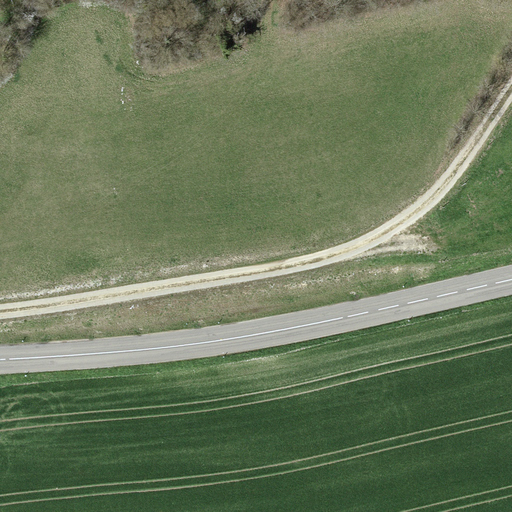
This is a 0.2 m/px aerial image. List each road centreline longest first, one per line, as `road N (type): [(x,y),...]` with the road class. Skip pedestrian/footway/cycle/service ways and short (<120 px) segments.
road 1 (track): [(511,83),(436,193),(373,238),(261,271),(0,311)]
road 2 (secondary): [(0,359),(207,345),(511,283)]
